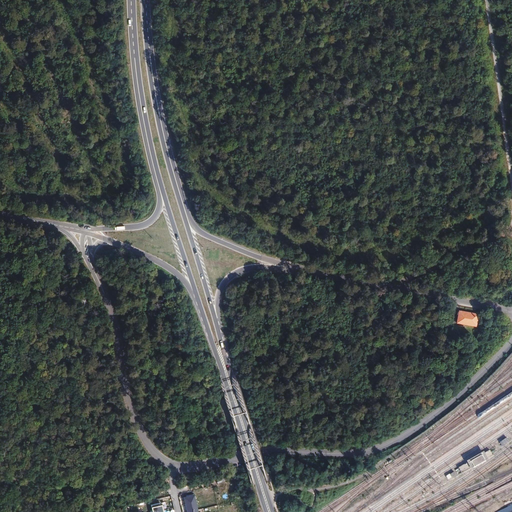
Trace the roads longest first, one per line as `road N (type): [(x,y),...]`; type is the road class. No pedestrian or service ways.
road 1 (tertiary): [(511,341),(437,413),(377,448),(172,465)]
road 2 (primary): [(222,348),(161,137),(146,38)]
road 3 (primary): [(305,271),(192,226),(146,38)]
road 4 (primary): [(137,58),(151,147),(205,322)]
road 5 (primary): [(137,58),(159,208),(143,226),(92,228)]
road 6 (tertiary): [(172,465),(150,447),(132,413),(116,331),(92,267)]
road 7 (track): [(76,0),(31,209)]
road 8 (primary): [(205,322),(265,511)]
road 9 (track): [(485,0),(511,177)]
road 10 (primary): [(272,511),(222,348)]
road 11 (primary): [(222,348),(217,298),(229,276),(259,266),(305,271)]
road 12 (track): [(27,229),(0,379)]
road 13 (primary): [(109,240),(180,275),(205,322)]
